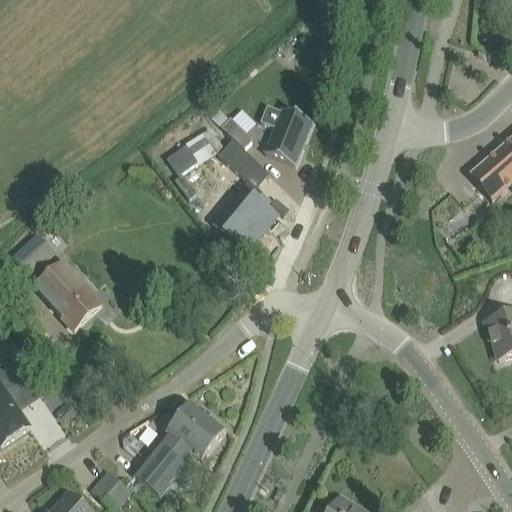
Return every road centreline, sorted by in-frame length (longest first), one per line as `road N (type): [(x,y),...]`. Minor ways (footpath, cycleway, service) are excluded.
road 1 (unclassified): [(0,511),(195,371),(245,323),(281,305),(328,309)]
road 2 (tertiary): [(511,500),(452,399),(371,326),(328,309)]
road 3 (secondary): [(232,511),(328,309)]
road 4 (secondary): [(328,309),(396,123)]
road 5 (tertiary): [(396,123),(446,131),(511,92)]
road 6 (secondary): [(396,123),(417,0)]
